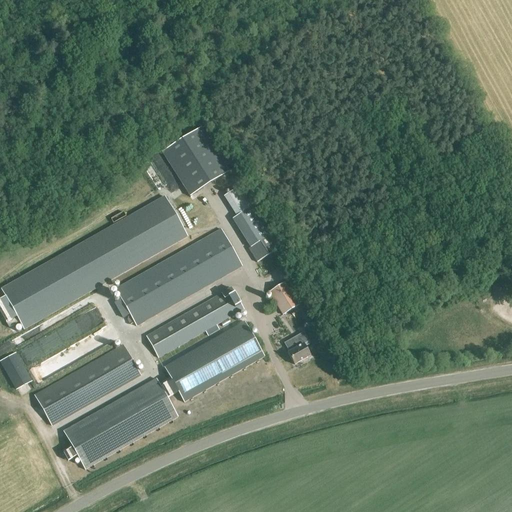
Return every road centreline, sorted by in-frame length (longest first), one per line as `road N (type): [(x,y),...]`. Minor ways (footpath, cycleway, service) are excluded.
road 1 (unclassified): [(65,511),(252,425),(358,394),(511,369)]
road 2 (track): [(77,504),(33,414),(0,389)]
